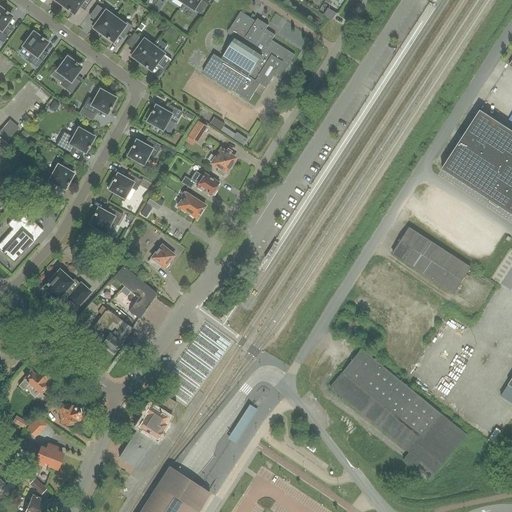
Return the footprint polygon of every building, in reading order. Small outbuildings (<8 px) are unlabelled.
[(68,0),(63,7),(69,11),(70,10),(74,13),(80,4),(86,8),(91,0),(68,0)] [(185,0),(184,3),(202,15),(209,4),(202,0),(185,0)] [(93,29),(102,36),(115,18),(97,5),(90,15),(98,21),(93,29)] [(5,26),(12,17),(0,8),(0,40),(3,43),(12,31),(5,26)] [(332,20),(337,13),(329,8),(324,14),(332,20)] [(228,33),(236,38),(223,59),(215,54),(203,72),(250,101),(261,83),(267,87),(275,76),(282,80),(291,65),(289,64),(295,54),(273,40),(276,35),(267,29),(269,25),(258,18),(257,21),(241,11),(228,33)] [(124,25),(115,18),(102,36),(108,40),(109,38),(113,41),(120,32),(125,36),(132,26),(127,22),(124,25)] [(37,67),(45,56),(40,52),(47,43),(43,40),(44,38),(34,31),(23,46),(32,53),(27,60),(37,67)] [(136,50),(131,57),(141,64),(154,47),(141,37),(133,47),(136,50)] [(172,60),(154,47),(141,64),(146,68),(147,67),(151,70),(156,64),(164,70),(172,60)] [(72,93),(81,82),(74,77),(81,68),(77,64),(78,63),(68,56),(57,71),(67,78),(61,85),(72,93)] [(112,110),(117,99),(101,90),(95,100),(89,97),(84,108),(94,114),(98,108),(108,113),(110,109),(112,110)] [(163,130),(168,119),(176,124),(182,112),(170,105),(166,112),(156,106),(153,111),(152,110),(146,121),(163,130)] [(511,129),(481,110),(443,169),(511,213),(511,129)] [(225,125),(214,118),(210,124),(221,131),(225,125)] [(90,148),(96,138),(80,129),(75,137),(65,132),(57,145),(72,154),(76,147),(86,152),(89,148),(90,148)] [(193,145),(199,136),(192,131),(186,141),(193,145)] [(248,139),(237,132),(233,138),(244,145),(248,139)] [(0,156),(10,145),(0,136),(0,156)] [(149,154),(155,158),(162,146),(151,140),(147,147),(137,141),(135,146),(133,145),(127,155),(144,164),(149,154)] [(231,166),(236,158),(222,149),(213,163),(220,168),(218,172),(224,176),(228,170),(230,170),(232,167),(231,166)] [(74,174),(58,165),(53,174),(45,170),(39,182),(52,189),(55,183),(65,189),(68,184),(69,185),(74,174)] [(126,177),(117,172),(107,190),(125,200),(131,188),(136,191),(142,179),(129,171),(126,177)] [(205,174),(204,176),(196,171),(191,180),(185,177),(182,182),(192,189),(195,183),(198,185),(197,186),(212,196),(213,194),(214,195),(218,190),(216,189),(220,183),(205,174)] [(198,218),(206,205),(185,192),(182,197),(184,198),(178,206),(198,218)] [(152,195),(147,203),(159,211),(164,203),(152,195)] [(99,209),(96,213),(95,212),(89,223),(105,232),(111,222),(117,225),(123,215),(112,208),(109,214),(99,209)] [(12,229),(0,242),(6,248),(2,253),(14,263),(34,240),(29,237),(39,226),(20,210),(7,225),(12,229)] [(455,293),(472,267),(411,228),(394,254),(455,293)] [(170,262),(175,255),(163,245),(149,262),(159,270),(163,265),(166,268),(166,267),(167,267),(171,263),(170,262)] [(120,267),(113,260),(100,275),(107,282),(120,267)] [(140,298),(131,311),(140,319),(158,294),(124,266),(115,277),(140,298)] [(73,278),(70,281),(58,269),(51,276),(52,277),(47,283),(46,282),(45,283),(46,285),(42,288),(49,295),(50,294),(56,299),(62,293),(67,297),(67,298),(76,307),(89,292),(80,283),(79,284),(73,278)] [(108,309),(103,315),(89,334),(115,354),(134,328),(108,309)] [(191,404),(231,341),(207,326),(203,332),(207,335),(201,343),(202,343),(183,373),(184,374),(173,392),(191,404)] [(430,482),(469,435),(363,348),(331,388),(411,453),(404,461),(430,482)] [(49,388),(54,383),(51,380),(52,378),(46,372),(44,374),(39,369),(34,374),(32,372),(19,386),(24,391),(30,384),(35,388),(41,393),(47,386),(49,388)] [(156,437),(158,439),(168,424),(165,422),(178,403),(166,395),(157,409),(151,405),(147,411),(148,412),(139,426),(140,427),(120,457),(136,467),(156,437)] [(63,425),(82,420),(78,404),(70,406),(70,404),(59,407),(63,425)] [(249,404),(227,438),(231,440),(236,443),(258,410),(253,407),(249,404)] [(36,437),(48,424),(39,415),(26,428),(36,437)] [(16,416),(13,422),(25,428),(28,423),(16,416)] [(58,469),(63,454),(57,452),(58,448),(48,445),(47,449),(41,447),(35,462),(44,466),(45,463),(58,469)] [(139,511),(197,511),(210,493),(201,487),(196,484),(192,481),(191,481),(188,478),(174,469),(169,466),(139,511)] [(20,472),(9,483),(14,488),(25,477),(20,472)] [(41,495),(47,489),(36,478),(30,484),(41,495)] [(43,511),(47,504),(39,501),(40,498),(33,495),(27,508),(28,508),(26,511),(43,511)]
